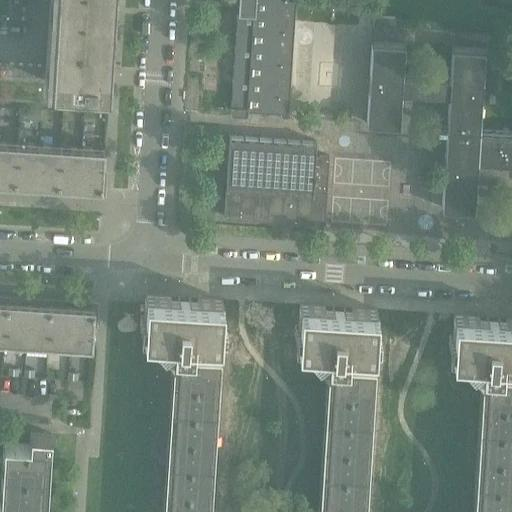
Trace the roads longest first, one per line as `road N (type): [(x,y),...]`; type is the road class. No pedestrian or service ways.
road 1 (residential): [(145,264),(511,286)]
road 2 (residential): [(145,264),(162,0)]
road 3 (residential): [(0,254),(145,264)]
